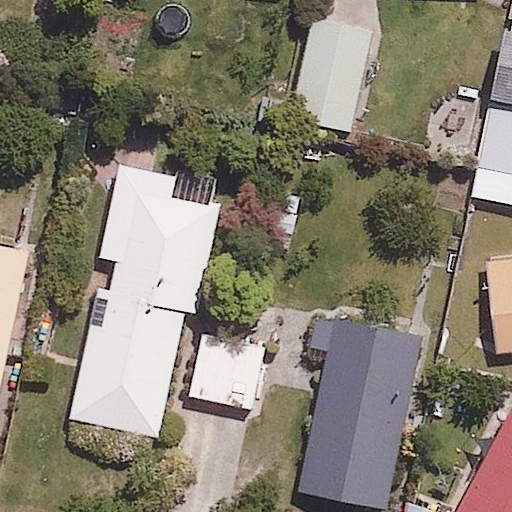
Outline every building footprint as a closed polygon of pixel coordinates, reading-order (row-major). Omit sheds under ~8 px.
[(378,32),(320,13),(288,113),(345,132),(378,32)] [(511,25),(507,25),(499,92),(488,91),(479,169),(511,172),(511,25)] [(204,308),(223,200),(174,191),(178,167),(119,156),(73,416),(166,432),(188,305),(204,308)] [(0,409),(32,243),(0,236),(0,409)] [(511,252),(486,255),(494,346),(511,344),(511,252)] [(420,327),(336,311),(304,485),(388,501),(420,327)] [(272,339),(201,332),(194,398),(265,405),(272,339)] [(494,453),(460,511),(511,511),(511,381),(507,378),(472,440),(494,453)] [(455,511),(456,511),(419,493),(409,511),(455,511)]
